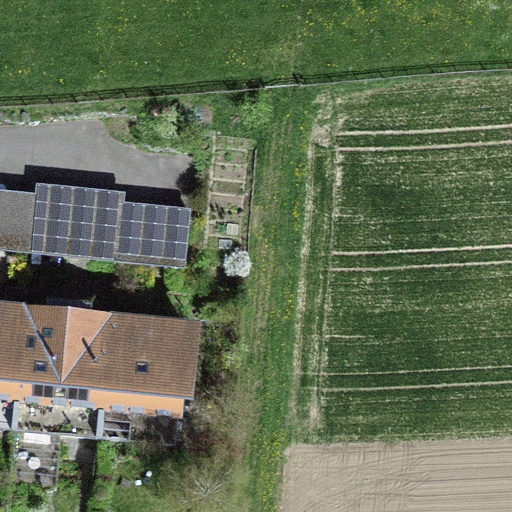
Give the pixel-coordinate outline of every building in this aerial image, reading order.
[(38,182),(36,192),(30,253),(117,262),(124,199),(125,191),(38,182)] [(0,249),(30,253),(36,192),(0,188),(0,249)] [(190,206),(124,199),(117,262),(183,269),(190,206)] [(0,429),(12,430),(24,320),(0,317),(0,429)] [(111,329),(24,320),(12,430),(99,440),(102,411),(111,329)] [(189,337),(111,329),(102,411),(180,419),(189,337)]
